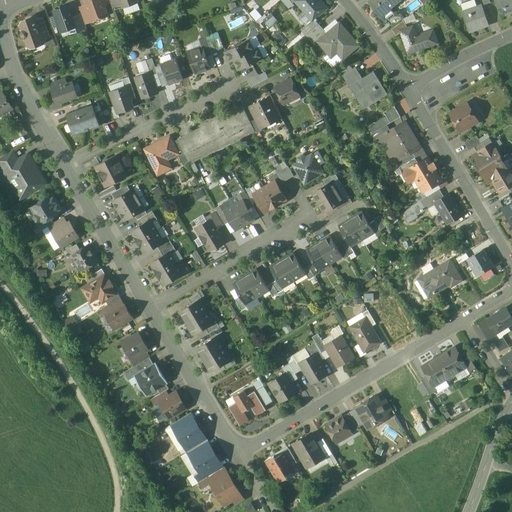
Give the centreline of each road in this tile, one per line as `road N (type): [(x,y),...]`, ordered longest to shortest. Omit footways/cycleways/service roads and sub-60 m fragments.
road 1 (residential): [(149,308),(237,454),(511,290)]
road 2 (track): [(0,282),(96,428),(115,472),(116,511)]
road 3 (track): [(304,511),(478,409),(508,406)]
road 4 (residential): [(407,88),(511,263)]
road 5 (residential): [(149,308),(311,213)]
road 6 (residential): [(64,164),(229,82)]
road 7 (residential): [(64,164),(149,308)]
